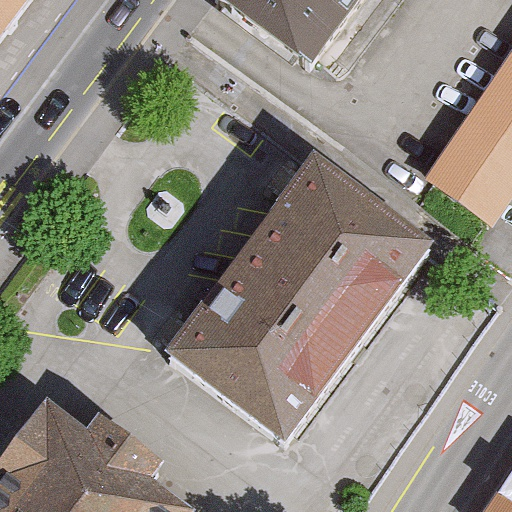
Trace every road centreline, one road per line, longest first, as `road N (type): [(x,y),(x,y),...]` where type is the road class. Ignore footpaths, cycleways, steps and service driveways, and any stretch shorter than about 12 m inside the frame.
road 1 (primary): [(0,189),(141,0)]
road 2 (residential): [(426,511),(511,384)]
